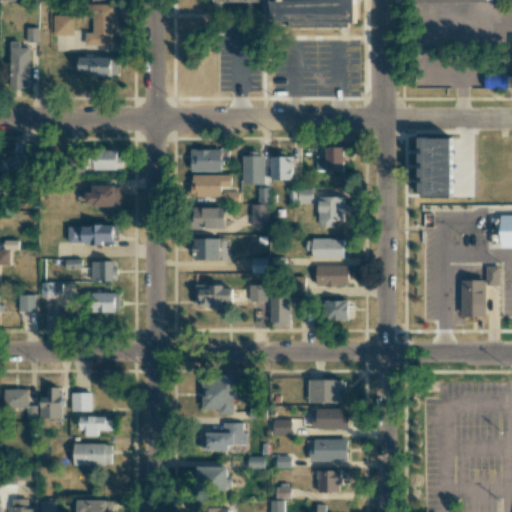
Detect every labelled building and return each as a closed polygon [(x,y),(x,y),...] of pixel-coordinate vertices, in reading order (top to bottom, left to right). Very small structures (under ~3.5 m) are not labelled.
[(212,0),(213,2),(261,1),(261,0),(274,0),(277,12),(275,21),(289,20),(289,28),(349,27),(347,23),(359,23),(359,0),(212,0)] [(85,45),(116,44),(115,3),(92,4),(92,32),(85,32),(85,45)] [(53,35),(74,35),(74,15),(53,15),(53,35)] [(29,47),(20,47),(20,41),(9,42),(10,88),(30,88),(29,47)] [(116,77),(116,57),(79,57),(79,71),(88,71),(88,76),(116,77)] [(484,88),(507,88),(508,74),(485,73),(484,88)] [(452,136),(452,196),(423,196),(423,136),(452,136)] [(344,171),(344,147),(326,147),(326,156),(316,156),(316,171),(344,171)] [(221,171),(221,149),(191,149),(191,171),(221,171)] [(117,150),(93,150),(93,170),(122,169),(122,157),(117,157),(117,150)] [(264,183),(264,154),(243,153),(242,183),(264,183)] [(32,173),(33,155),(12,155),(12,172),(32,173)] [(292,157),(271,156),(270,179),(291,180),(292,157)] [(231,174),(191,175),(192,197),(221,196),(221,187),(231,186),(231,174)] [(120,205),(120,185),(93,186),(93,192),(86,192),(86,206),(120,205)] [(258,202),(269,202),(269,188),(258,188),(258,202)] [(288,202),(312,202),(313,188),(289,188),(288,202)] [(345,196),(318,197),(319,227),(332,226),(332,221),(346,221),(345,196)] [(251,227),(268,227),(269,204),(251,204),(251,227)] [(225,208),(194,207),(193,228),(225,229),(225,208)] [(511,212),(502,212),(502,245),(511,245),(511,212)] [(68,226),(68,244),(103,243),(103,242),(114,241),(113,225),(68,226)] [(219,238),(193,238),(194,260),(219,260),(219,238)] [(343,258),(343,238),(306,239),(306,250),(311,250),(312,258),(343,258)] [(0,265),(10,265),(10,250),(0,249),(0,265)] [(267,273),(267,258),(252,258),(252,273),(267,273)] [(91,281),(115,281),(115,261),(92,261),(91,281)] [(463,313),(463,278),(487,278),(487,264),(500,264),(500,283),(487,283),(487,313),(463,313)] [(316,266),(316,286),(349,286),(349,265),(316,266)] [(41,297),(62,296),(62,282),(40,282),(41,297)] [(232,302),(233,288),(223,288),(223,284),(195,284),(194,308),(223,309),(223,302),(232,302)] [(267,284),(249,284),(249,301),(266,301),(267,284)] [(115,292),(94,292),(94,312),(115,312),(115,292)] [(37,311),(37,295),(19,295),(19,311),(37,311)] [(289,297),(270,297),(271,326),(290,326),(289,297)] [(348,300),(325,300),(324,319),(348,320),(348,300)] [(202,377),(203,410),(219,409),(219,414),(234,414),(233,400),(237,399),(236,376),(202,377)] [(309,403),(344,403),(344,380),(309,379),(309,403)] [(40,418),(62,418),(61,387),(46,387),(47,397),(39,397),(40,418)] [(28,389),(5,389),(5,408),(26,408),(26,419),(37,419),(36,405),(28,406),(28,389)] [(92,411),(92,392),(71,393),(71,411),(92,411)] [(343,408),(314,408),(314,428),(348,428),(348,416),(343,416),(343,408)] [(79,417),(79,434),(98,434),(98,430),(111,430),(111,416),(79,417)] [(291,435),(292,419),(273,419),(272,435),(291,435)] [(245,444),(245,422),(223,422),(223,432),(205,433),(206,451),(229,450),(229,444),(245,444)] [(347,461),(347,439),(311,439),(311,461),(347,461)] [(73,465),(111,465),(112,444),(73,443),(73,465)] [(264,469),(264,456),(248,456),(249,469),(264,469)] [(291,456),(272,456),(272,467),(291,467),(291,456)] [(227,467),(200,466),(200,488),(227,489),(227,467)] [(341,491),(341,470),(317,470),(317,492),(341,491)] [(291,486),(275,487),(275,498),(291,497),(291,486)] [(32,511),(33,508),(28,508),(28,499),(11,499),(10,511),(32,511)] [(113,511),(113,500),(77,500),(76,511),(113,511)] [(284,511),(284,500),(271,500),(270,511),(284,511)] [(57,511),(57,501),(40,501),(40,511),(57,511)]
